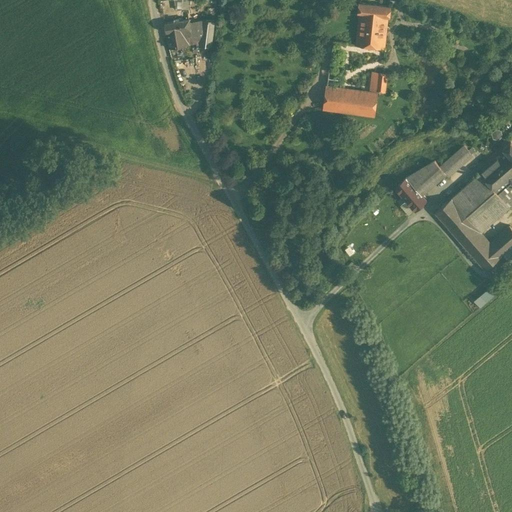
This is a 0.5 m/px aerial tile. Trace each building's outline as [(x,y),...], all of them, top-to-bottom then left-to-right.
[(176,0),(176,8),(191,8),(190,0),(176,0)] [(362,1),(357,44),(389,48),(394,5),(362,1)] [(191,17),(166,20),(170,48),(195,45),(195,42),(192,22),(191,17)] [(203,45),(214,46),(218,19),(206,18),(206,20),(203,41),(203,45)] [(206,20),(192,22),(195,42),(203,41),(206,20)] [(424,49),(421,53),(435,61),(438,56),(424,49)] [(374,70),(371,90),(329,85),(326,110),(378,117),(381,92),(388,93),(390,72),(374,70)] [(511,145),(437,211),(491,273),(511,255),(511,221),(507,215),(511,210),(511,145)] [(476,156),(466,145),(443,165),(450,174),(453,177),(476,156)] [(443,165),(436,159),(407,176),(409,178),(424,196),(450,174),(443,165)] [(397,188),(417,212),(429,202),(424,196),(409,178),(397,188)] [(481,306),(495,294),(484,281),(470,293),(481,306)]
